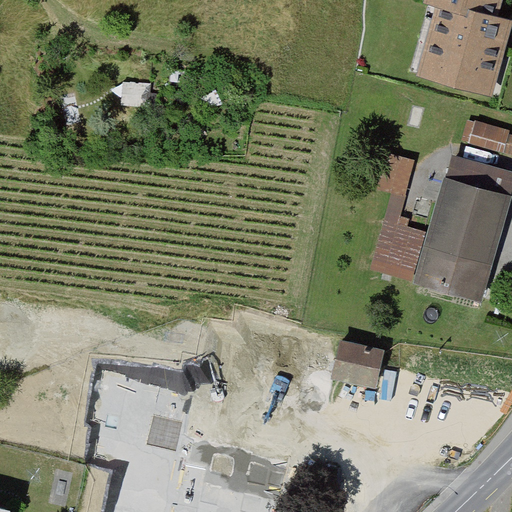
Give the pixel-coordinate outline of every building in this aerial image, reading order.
[(499,13),(502,0),(423,0),(423,1),(429,3),(436,4),(469,13),(471,5),(499,13)] [(416,74),(492,96),(511,26),(511,17),(499,13),(471,5),(469,13),(436,4),(416,74)] [(462,139),(511,152),(511,133),(510,133),(510,129),(476,120),(476,123),(467,120),(462,139)] [(375,189),(390,193),(370,269),(411,280),(424,231),(397,224),(414,159),(385,152),(375,189)] [(446,177),(510,194),(511,186),(511,169),(452,154),(446,177)] [(446,177),(444,175),(414,280),(480,298),(510,194),(446,177)] [(298,450),(316,368),(304,366),(308,345),(229,329),(198,472),(279,489),(287,448),(298,450)] [(384,348),(340,338),(331,377),(375,388),(384,348)] [(0,511),(9,511),(11,506),(0,503),(0,511)]
